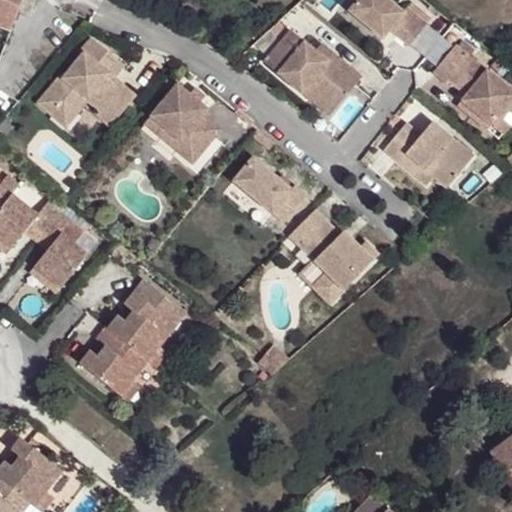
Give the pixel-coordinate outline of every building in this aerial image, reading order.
[(0,0),(0,26),(11,31),(22,0),(0,0)] [(394,25),(387,31),(403,45),(422,26),(403,9),(399,13),(385,0),(354,0),(349,6),(378,32),(383,27),(390,21),(394,25)] [(383,27),(387,31),(394,25),(390,21),(383,27)] [(331,59),(316,47),(290,26),(264,57),(303,90),(311,80),(338,102),(363,74),(337,51),(331,59)] [(322,40),(316,47),(331,59),(337,51),(322,40)] [(462,45),(457,50),(469,61),(473,55),(462,45)] [(92,96),(96,90),(102,84),(105,87),(116,74),(83,46),(72,61),(75,63),(55,86),(53,83),(37,103),(54,118),(64,106),(79,118),(86,110),(97,119),(94,123),(106,134),(133,102),(120,91),(115,98),(108,92),(104,97),(99,102),(92,96)] [(488,129),(511,102),(511,98),(469,61),(457,50),(455,48),(431,74),(444,87),(448,83),(460,94),(466,100),(461,105),(488,129)] [(149,111),(199,153),(223,125),(204,109),(209,104),(201,98),(191,89),(178,77),(149,111)] [(311,80),(303,90),(329,113),(338,102),(311,80)] [(196,82),(191,89),(201,98),(207,92),(196,82)] [(104,97),(96,90),(92,96),(99,102),(104,97)] [(455,99),(461,105),(466,100),(460,94),(455,99)] [(511,126),(511,102),(488,129),(500,140),(511,126)] [(484,134),(488,129),(461,105),(457,109),(484,134)] [(68,130),(79,118),(64,106),(54,118),(68,130)] [(192,160),(199,153),(149,111),(143,119),(192,160)] [(279,137),(262,123),(256,131),(273,145),(279,137)] [(415,143),(400,131),(383,152),(398,165),(405,156),(432,179),(446,190),(472,158),(431,124),(419,138),(415,143)] [(405,125),(400,131),(415,143),(419,138),(405,125)] [(296,185),(257,154),(236,179),(286,219),(311,190),(299,181),(296,185)] [(405,156),(398,165),(426,187),(432,179),(405,156)] [(0,196),(11,205),(0,220),(0,232),(20,248),(38,224),(61,242),(41,266),(66,287),(91,255),(67,234),(77,222),(54,203),(43,216),(19,196),(26,186),(15,175),(5,189),(0,184),(0,196)] [(362,240),(356,233),(348,240),(340,233),(343,230),(317,205),(293,231),(332,267),(323,276),(339,291),(381,245),(368,233),(362,240)] [(348,240),(356,233),(347,225),(343,230),(340,233),(348,240)] [(0,232),(0,244),(14,256),(20,248),(0,232)] [(335,294),(339,291),(323,276),(320,280),(335,294)] [(109,328),(150,361),(187,313),(145,279),(125,302),(135,310),(127,320),(120,314),(109,328)] [(123,395),(150,361),(109,328),(107,325),(99,336),(108,344),(99,354),(92,348),(82,362),(123,395)] [(83,400),(57,425),(75,444),(82,437),(94,450),(113,432),(83,400)] [(8,458),(0,468),(0,473),(36,502),(39,504),(50,490),(66,470),(48,456),(52,451),(34,436),(30,441),(23,435),(14,446),(22,455),(15,464),(8,458)] [(511,437),(490,453),(511,483),(511,437)] [(430,485),(444,496),(474,458),(460,448),(430,485)] [(0,511),(28,511),(36,502),(0,473),(0,511)] [(399,511),(374,488),(352,511),(353,511),(399,511)] [(50,490),(39,504),(48,511),(59,497),(50,490)]
